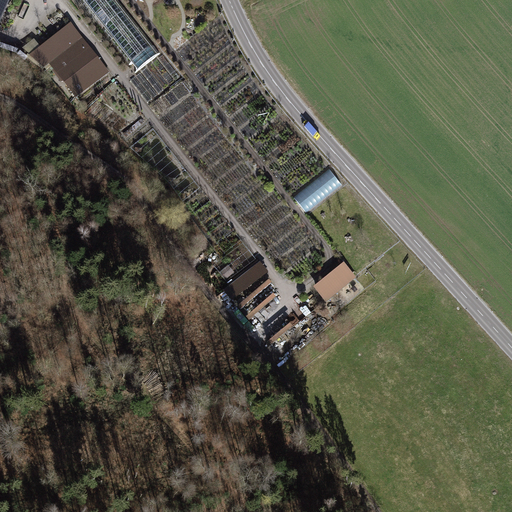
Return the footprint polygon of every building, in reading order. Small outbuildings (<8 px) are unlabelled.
[(160,54),(117,0),(77,0),(135,73),(160,54)] [(71,27),(41,51),(76,97),(107,73),(98,62),(89,69),(78,55),(88,48),(71,27)] [(28,51),(37,46),(33,40),(25,45),(28,51)] [(329,167),(295,198),(309,213),(343,182),(329,167)] [(260,264),(226,293),(233,301),(267,272),(260,264)] [(345,266),(317,289),(326,301),(354,278),(345,266)]
